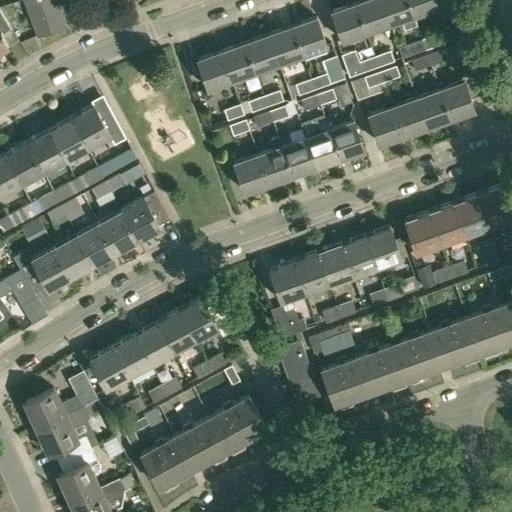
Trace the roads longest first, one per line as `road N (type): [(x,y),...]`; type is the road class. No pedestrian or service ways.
road 1 (residential): [(0,364),(195,250),(511,138)]
road 2 (residential): [(205,511),(242,481),(299,455),(465,401)]
road 3 (residential): [(0,103),(88,54),(238,0)]
road 4 (residential): [(436,511),(473,496),(481,478),(465,401)]
